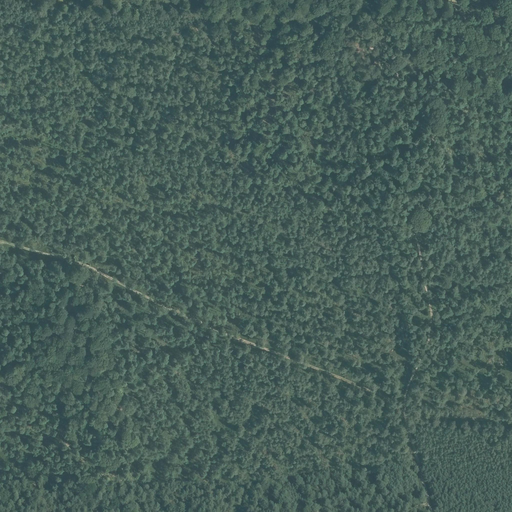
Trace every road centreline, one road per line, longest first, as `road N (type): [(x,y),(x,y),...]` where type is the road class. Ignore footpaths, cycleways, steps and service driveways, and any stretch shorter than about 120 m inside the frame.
road 1 (track): [(312,0),(331,27),(385,56),(397,73),(392,124),(431,321),(404,406)]
road 2 (track): [(0,240),(73,260),(404,406)]
